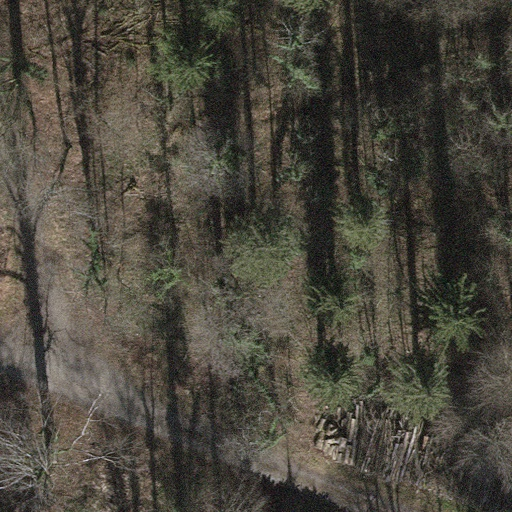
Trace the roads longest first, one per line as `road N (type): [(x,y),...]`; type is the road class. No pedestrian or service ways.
road 1 (track): [(0,162),(27,269),(85,373),(175,452),(355,511)]
road 2 (track): [(0,372),(175,452)]
